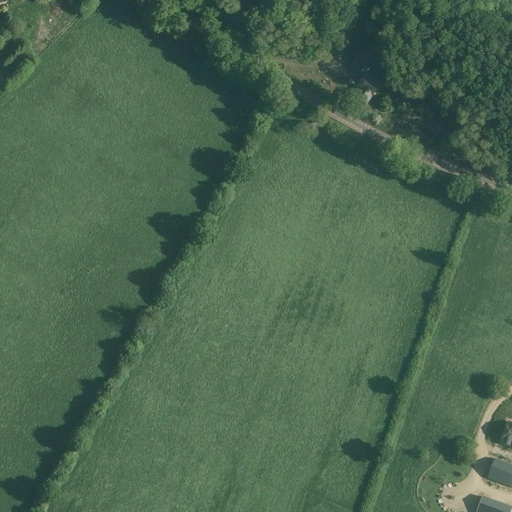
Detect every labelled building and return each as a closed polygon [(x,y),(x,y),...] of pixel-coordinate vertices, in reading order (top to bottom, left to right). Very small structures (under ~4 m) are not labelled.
[(374,35),(367,29),(363,34),(369,40),(374,35)] [(387,65),(374,56),(370,63),(382,71),(387,65)] [(356,59),(350,68),(359,74),(365,65),(356,59)] [(381,83),(366,74),(361,82),(357,88),(372,97),(381,83)] [(511,424),(509,424),(502,443),(511,447),(511,424)] [(495,460),(488,479),(511,487),(511,459),(509,458),(507,464),(495,460)] [(511,511),(511,507),(482,497),(477,511),(511,511)]
